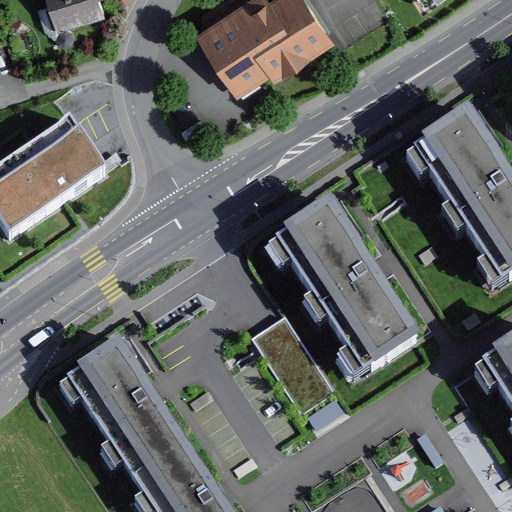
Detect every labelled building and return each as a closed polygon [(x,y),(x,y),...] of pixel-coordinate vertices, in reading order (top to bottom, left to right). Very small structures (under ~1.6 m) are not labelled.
[(101,0),(53,0),(62,27),(106,13),(101,0)] [(238,95),(274,72),(278,77),(334,40),(307,0),(272,0),(271,1),(269,0),(254,0),(199,36),(238,95)] [(511,171),(470,108),(419,142),(505,271),(511,265),(511,171)] [(71,117),(0,165),(0,213),(10,228),(103,164),(71,117)] [(279,234),(364,363),(417,328),(333,199),(279,234)] [(286,322),(255,343),(302,416),(334,396),(286,322)] [(71,373),(135,472),(185,440),(121,340),(71,373)] [(511,340),(485,358),(511,398),(511,340)] [(309,415),(316,428),(330,420),(328,416),(343,409),(338,400),(309,415)] [(135,472),(160,511),(231,511),(185,440),(135,472)]
